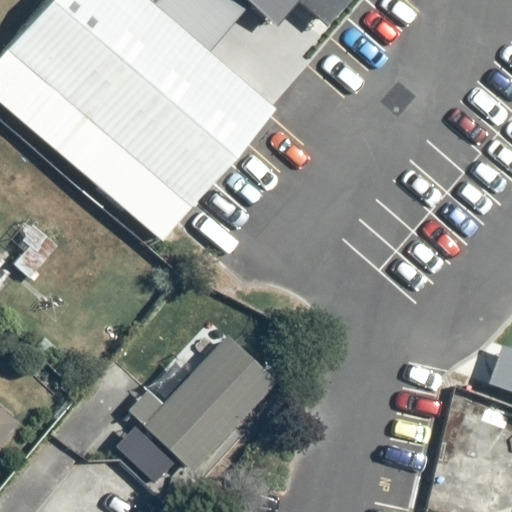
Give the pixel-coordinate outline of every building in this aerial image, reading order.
[(227,102),(112,0),(0,0),(0,109),(122,219),(227,102)] [(136,0),(174,33),(203,0),(245,0),(249,3),(251,0),(136,0)] [(141,429),(195,472),(276,387),(231,340),(141,429)] [(511,348),(500,344),(485,383),(511,393),(511,348)] [(511,404),(484,398),(465,475),(511,486),(511,419),(508,418),(511,404)] [(0,449),(20,426),(0,409),(0,449)]
